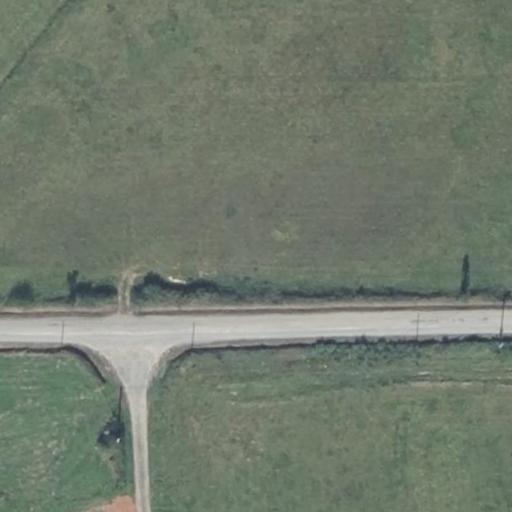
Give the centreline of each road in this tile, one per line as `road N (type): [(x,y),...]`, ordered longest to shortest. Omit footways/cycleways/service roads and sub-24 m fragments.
road 1 (tertiary): [(131,329),(511,324)]
road 2 (unclassified): [(131,329),(143,511)]
road 3 (tertiary): [(0,330),(131,329)]
